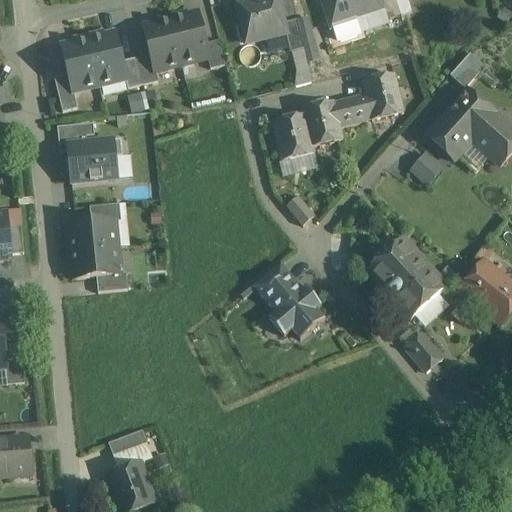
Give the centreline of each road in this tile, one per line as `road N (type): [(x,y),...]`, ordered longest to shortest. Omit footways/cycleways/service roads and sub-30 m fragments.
road 1 (residential): [(27,20),(52,289)]
road 2 (residential): [(470,435),(306,250)]
road 3 (residential): [(52,289),(75,511)]
road 4 (residential): [(470,435),(331,511)]
road 5 (residential): [(306,250),(271,212),(242,111)]
road 6 (residential): [(306,250),(401,144)]
